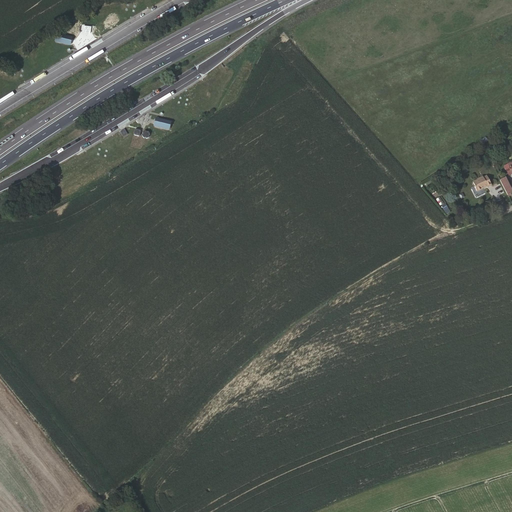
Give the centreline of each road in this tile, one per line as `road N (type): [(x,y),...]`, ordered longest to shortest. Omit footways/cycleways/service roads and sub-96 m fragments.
road 1 (motorway): [(0,166),(113,90),(288,0)]
road 2 (motorway): [(256,0),(173,41),(0,149)]
